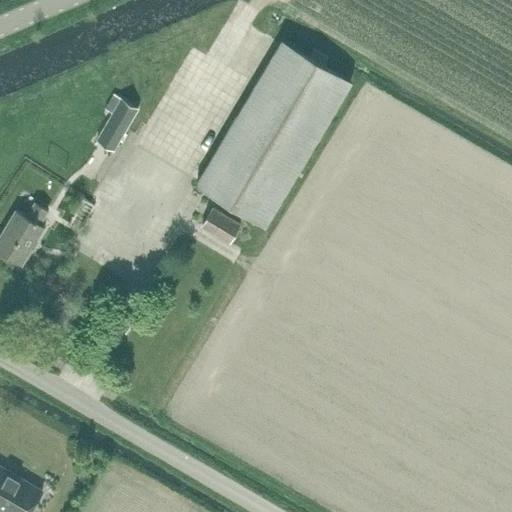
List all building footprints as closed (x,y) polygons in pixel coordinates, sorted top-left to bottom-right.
[(266,225),(353,81),(282,38),(195,183),(266,225)] [(121,96),(120,97),(113,93),(104,109),(111,113),(96,139),(116,150),(140,108),(121,96)] [(36,240),(45,226),(41,223),(50,210),(35,200),(26,214),(17,208),(0,236),(0,249),(22,263),(32,247),(34,248),(38,241),(36,240)] [(231,243),(242,224),(212,206),(201,226),(231,243)] [(31,511),(43,493),(0,467),(0,511),(31,511)]
